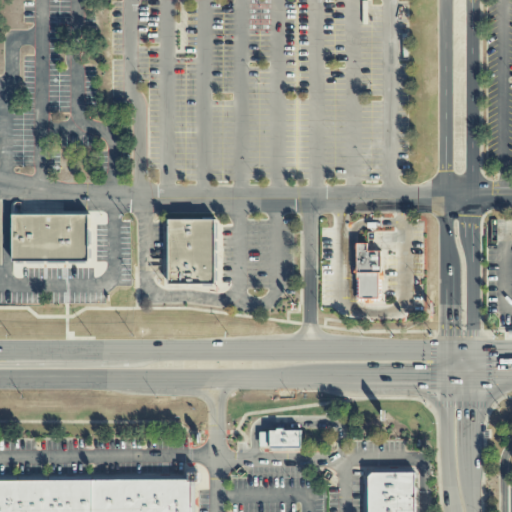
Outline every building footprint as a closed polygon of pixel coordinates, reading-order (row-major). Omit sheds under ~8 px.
[(12,262),(12,215),(89,215),(89,262),(12,262)] [(168,219),(216,219),(216,286),(168,286),(168,219)] [(359,299),(359,279),(356,279),(356,243),(367,243),(367,251),(380,251),(380,279),(378,279),(378,299),(359,299)] [(270,431),(271,448),(301,447),(301,430),(270,431)] [(368,511),(368,477),(372,473),(415,473),(415,511),(368,511)] [(93,511),(0,511),(0,480),(93,480),(93,511)] [(93,511),(93,480),(191,480),(191,511),(93,511)]
